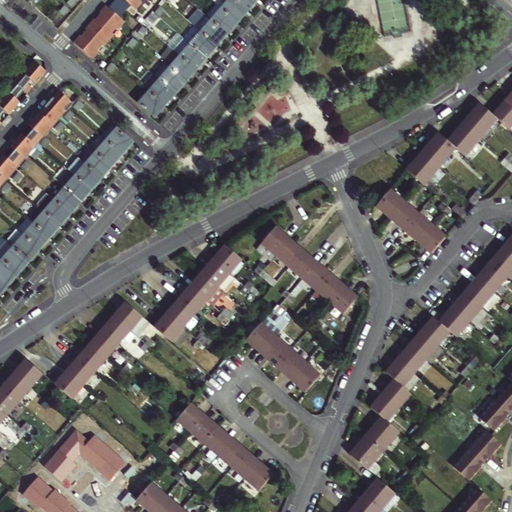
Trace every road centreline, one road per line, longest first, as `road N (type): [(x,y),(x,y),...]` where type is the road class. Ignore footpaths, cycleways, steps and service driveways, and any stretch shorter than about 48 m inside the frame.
road 1 (residential): [(69,301),(331,162)]
road 2 (residential): [(309,480),(219,400),(248,367),(327,437)]
road 3 (residential): [(331,162),(430,109),(511,52)]
road 4 (residential): [(167,150),(298,0)]
road 5 (residential): [(69,301),(63,271),(167,150)]
road 6 (residential): [(384,300),(411,294),(486,210),(511,208)]
road 7 (residential): [(331,162),(378,267),(384,300)]
road 8 (residential): [(384,300),(327,437)]
road 9 (residential): [(66,65),(167,150)]
